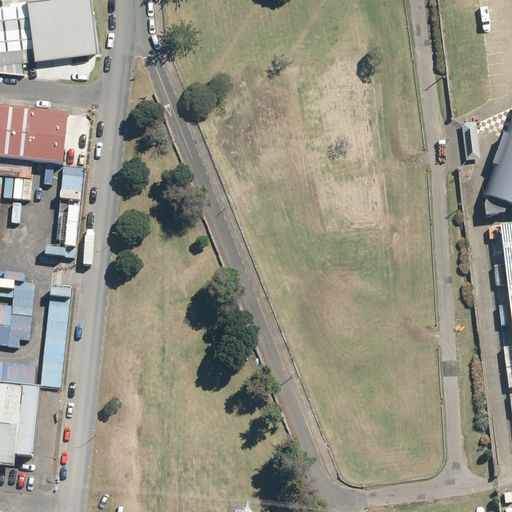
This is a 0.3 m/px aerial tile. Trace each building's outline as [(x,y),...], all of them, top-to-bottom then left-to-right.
[(0,68),(30,72),(26,58),(37,57),(28,0),(23,0),(0,2),(0,68)] [(93,0),(28,0),(37,57),(100,48),(93,0)] [(67,115),(0,108),(0,158),(62,164),(67,115)] [(511,117),(483,195),(511,205),(511,117)] [(478,159),(474,124),(461,125),(464,161),(478,159)] [(86,193),(68,191),(67,200),(76,201),(75,214),(68,213),(65,240),(72,241),(71,246),(80,247),(86,193)] [(511,227),(464,235),(467,255),(477,253),(494,365),(484,367),(487,388),(494,387),(505,461),(511,459),(511,227)] [(76,289),(55,287),(54,296),(75,298),(76,289)] [(38,385),(0,381),(0,466),(11,468),(12,455),(31,456),(38,385)]
